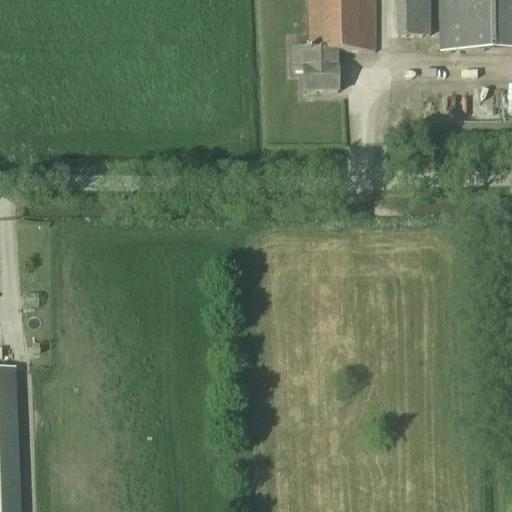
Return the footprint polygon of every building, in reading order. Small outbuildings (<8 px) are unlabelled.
[(307,0),(309,51),(292,51),(293,74),(303,74),(303,94),(338,94),(338,70),(337,70),(337,55),(377,54),(375,0),(307,0)] [(396,0),(396,38),(428,38),(427,0),(396,0)] [(511,0),(439,0),(440,54),(511,52),(511,0)] [(37,297),(22,297),(22,311),(37,311),(37,297)] [(0,511),(22,511),(17,370),(0,370),(0,511)]
